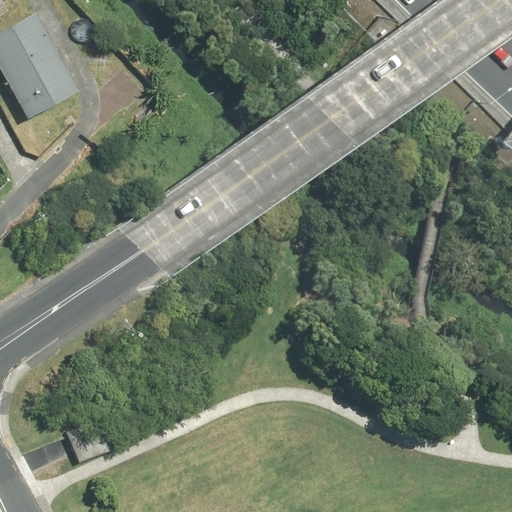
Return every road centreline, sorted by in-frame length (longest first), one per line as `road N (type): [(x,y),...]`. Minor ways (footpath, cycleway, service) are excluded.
road 1 (secondary): [(138,252),(495,0)]
road 2 (secondary): [(138,252),(0,349)]
